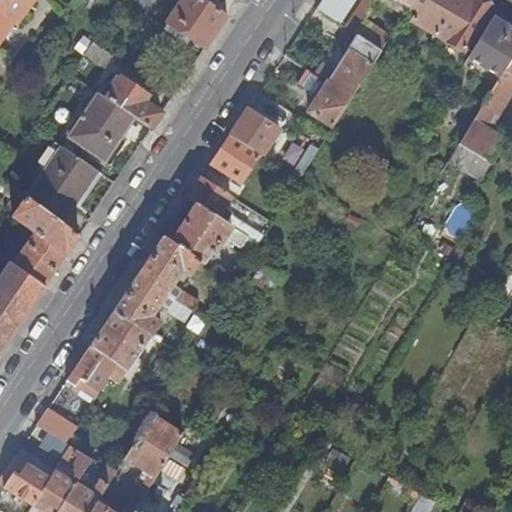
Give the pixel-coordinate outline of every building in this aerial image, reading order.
[(33,0),(0,0),(0,41),(14,22),(16,24),(25,12),(33,0)] [(183,0),(164,29),(201,55),(227,17),(202,0),(183,0)] [(202,0),(227,17),(237,0),(202,0)] [(355,0),(322,0),(316,9),(339,24),(355,0)] [(364,20),(377,1),(375,0),(362,0),(345,28),(356,34),(364,20)] [(408,8),(395,0),(382,0),(404,14),(408,8)] [(413,0),(395,0),(408,8),(410,6),(413,0)] [(492,9),(477,0),(413,0),(410,6),(418,12),(414,20),(442,38),(437,47),(459,62),(476,36),(492,9)] [(500,77),(511,56),(511,31),(492,19),(468,58),(500,77)] [(381,51),(390,37),(364,20),(356,34),(358,36),(381,51)] [(314,73),(328,82),(328,81),(352,96),(381,51),(358,36),(334,72),(321,64),(314,73)] [(106,70),(113,58),(92,44),(84,55),(106,70)] [(511,56),(500,77),(477,115),(449,162),(461,169),(478,180),(502,140),(488,131),(511,91),(511,56)] [(326,84),(305,71),(296,85),(317,99),(308,112),(332,128),(352,96),(328,81),(328,82),(326,84)] [(77,100),(86,86),(70,75),(59,89),(77,100)] [(134,119),(150,130),(161,114),(144,103),(147,97),(116,76),(111,83),(115,86),(106,100),(134,119)] [(105,161),(134,119),(106,100),(98,95),(69,137),(105,161)] [(279,131),(248,111),(231,136),(261,156),(263,157),(279,131)] [(261,156),(231,136),(211,165),(241,185),(261,156)] [(25,199),(62,226),(73,209),(82,196),(79,194),(95,171),(62,147),(25,199)] [(0,170),(10,156),(0,149),(0,170)] [(450,186),(461,169),(449,162),(438,179),(450,186)] [(102,176),(95,171),(79,194),(82,196),(73,209),(78,213),(81,209),(80,208),(86,199),(102,176)] [(231,197),(202,179),(188,200),(197,205),(226,224),(231,215),(223,209),(231,197)] [(0,195),(4,198),(7,194),(13,198),(17,193),(0,180),(0,195)] [(33,233),(65,256),(78,238),(62,226),(25,199),(17,193),(13,198),(6,208),(15,214),(12,219),(33,233)] [(226,224),(197,205),(171,244),(201,264),(203,266),(211,254),(213,256),(225,238),(241,249),(248,238),(226,224)] [(11,265),(44,289),(65,256),(33,233),(11,265)] [(171,244),(162,238),(137,275),(160,290),(177,301),(182,292),(173,286),(183,272),(192,278),(201,264),(171,244)] [(251,256),(258,245),(248,238),(241,249),(251,256)] [(0,354),(44,289),(11,265),(0,256),(0,272),(1,274),(0,275),(0,354)] [(253,282),(271,294),(281,278),(264,266),(253,282)] [(160,290),(137,275),(112,312),(150,336),(153,338),(153,337),(162,324),(153,318),(161,306),(170,312),(177,301),(160,290)] [(182,292),(177,301),(192,311),(197,303),(182,292)] [(150,336),(112,312),(90,346),(115,363),(107,377),(118,384),(150,336)] [(115,363),(90,346),(66,381),(74,386),(75,385),(94,397),(107,377),(115,363)] [(75,428),(47,410),(36,426),(51,435),(66,443),(75,428)] [(183,435),(151,415),(138,436),(124,459),(155,479),(183,435)] [(66,443),(51,435),(43,446),(63,459),(71,447),(66,443)] [(51,478),(16,456),(0,479),(0,485),(34,506),(51,478)] [(91,493),(76,484),(58,511),(90,511),(96,503),(116,472),(108,467),(91,493)] [(56,471),(51,478),(34,506),(43,511),(58,511),(76,484),(56,471)] [(128,505),(136,510),(148,491),(137,484),(128,498),(131,500),(128,505)] [(426,511),(432,501),(421,494),(412,511),(426,511)] [(110,511),(96,503),(90,511),(110,511)]
